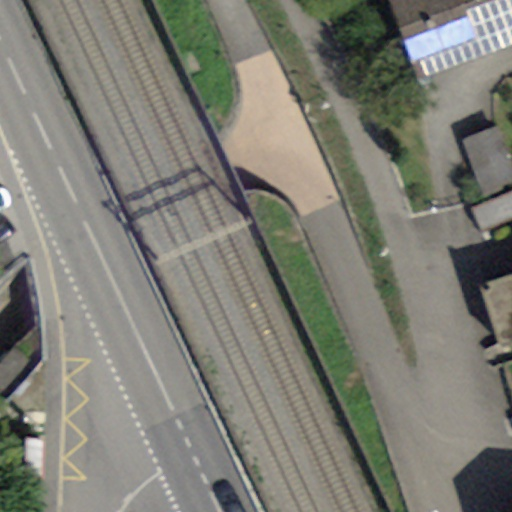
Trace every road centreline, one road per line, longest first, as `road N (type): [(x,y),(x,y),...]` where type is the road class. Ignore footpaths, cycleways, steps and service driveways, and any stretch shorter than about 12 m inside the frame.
road 1 (residential): [(296,0),(384,182),(435,327),(462,504)]
road 2 (primary): [(182,440),(0,57)]
road 3 (unclassified): [(0,309),(222,165),(298,128)]
road 4 (unclassified): [(298,128),(341,204),(412,417)]
road 5 (unclassified): [(236,0),(298,128)]
